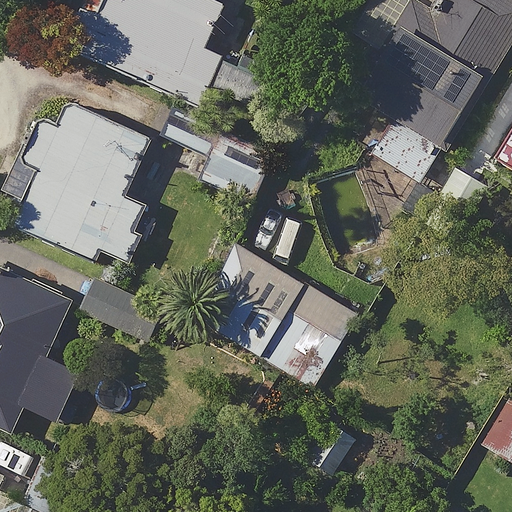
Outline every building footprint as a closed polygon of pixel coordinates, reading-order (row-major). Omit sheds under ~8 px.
[(209,0),(109,0),(97,25),(89,21),(73,54),(201,117),(248,20),(209,1),(209,0)] [(291,0),(271,0),(286,9),(291,0)] [(511,52),(511,4),(504,0),(450,0),(439,22),(423,13),(368,113),(395,128),(377,162),(435,194),(511,52)] [(157,142),(65,101),(8,230),(129,283),(158,216),(130,204),(157,142)] [(278,154),(230,130),(203,185),(251,209),(278,154)] [(386,247),(359,167),(312,183),(339,263),(386,247)] [(494,188),(457,170),(434,219),(471,236),(494,188)] [(0,432),(14,439),(26,413),(70,433),(94,379),(49,360),(72,307),(0,275),(0,432)] [(333,336),(246,300),(229,341),(317,377),(333,336)] [(0,511),(33,511),(35,510),(6,496),(0,493),(0,511)]
